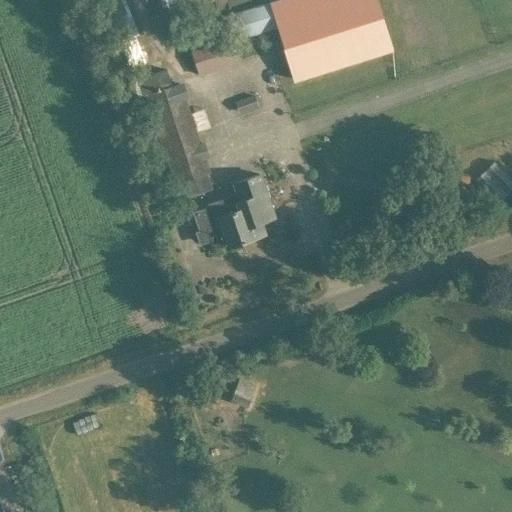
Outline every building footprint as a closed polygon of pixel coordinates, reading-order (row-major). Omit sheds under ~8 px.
[(175,0),(160,0),(168,23),(182,18),(175,0)] [(375,0),(273,0),(270,1),(270,2),(296,77),(391,45),(375,0)] [(219,18),(226,40),(227,44),(278,27),(270,2),(219,18)] [(148,97),(173,88),(166,68),(135,79),(142,97),(147,95),(148,97)] [(176,87),(173,88),(148,97),(179,184),(211,173),(184,97),(180,98),(176,87)] [(235,102),(239,114),(259,107),(254,94),(235,102)] [(454,173),(452,185),(468,187),(470,176),(454,173)] [(261,222),(275,217),(260,174),(233,183),(238,196),(192,212),(199,230),(195,231),(200,245),(213,240),(212,236),(224,232),(229,246),(265,234),(261,222)] [(393,199),(411,202),(415,203),(418,184),(396,180),(393,199)] [(358,212),(363,227),(377,222),(371,207),(358,212)] [(247,407),(253,391),(237,385),(231,401),(247,407)]
